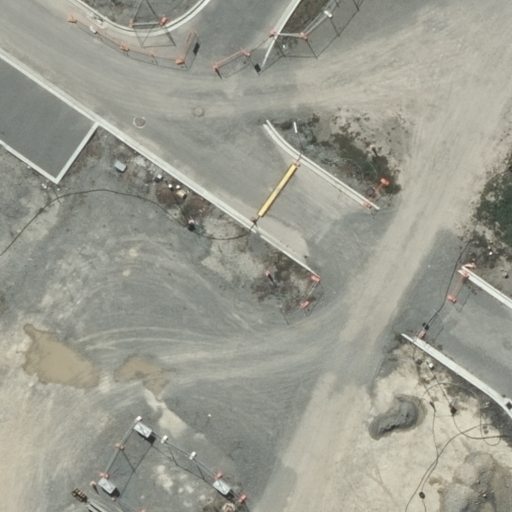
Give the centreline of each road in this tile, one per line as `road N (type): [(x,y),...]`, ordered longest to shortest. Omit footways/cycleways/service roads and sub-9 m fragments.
road 1 (residential): [(511,324),(142,76)]
road 2 (residential): [(142,76),(28,0)]
